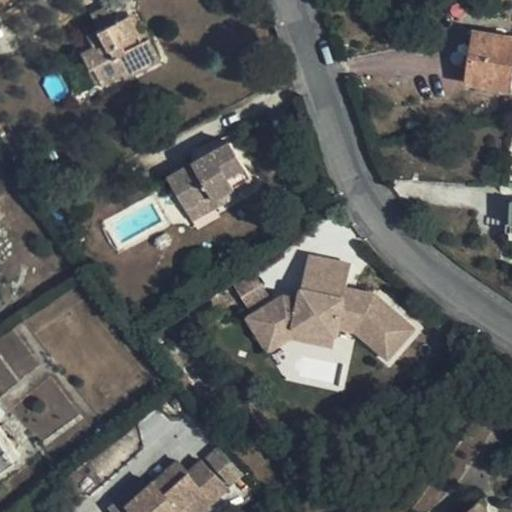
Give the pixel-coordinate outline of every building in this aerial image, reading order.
[(84,52),(102,84),(123,73),(125,78),(161,59),(150,37),(142,41),(138,35),(145,32),(134,12),(117,21),(109,5),(92,14),(100,29),(88,35),(94,47),(84,52)] [(511,36),(477,31),(469,82),(511,89),(511,84),(511,36)] [(169,178),(188,212),(213,197),(215,200),(235,188),(237,192),(255,181),(233,142),(169,178)] [(235,188),(215,200),(218,205),(238,194),(237,192),(235,188)] [(218,205),(215,200),(213,197),(188,212),(193,220),(218,205)] [(268,295),(279,310),(337,333),(342,320),(351,324),(389,357),(416,327),(377,291),(367,299),(345,292),(349,281),(358,258),(318,243),(302,284),(287,278),(268,295)] [(349,281),(345,292),(367,299),(377,291),(349,281)] [(293,327),(333,342),(337,333),(279,310),(268,295),(251,307),(273,339),(293,327)] [(0,341),(0,346),(19,374),(34,364),(13,333),(0,341)] [(0,468),(15,458),(0,437),(0,468)] [(228,490),(202,463),(189,476),(179,465),(151,493),(146,488),(120,511),(192,511),(207,497),(214,504),(228,490)] [(205,511),(214,504),(207,497),(192,511),(205,511)] [(491,511),(480,500),(467,511),(491,511)]
